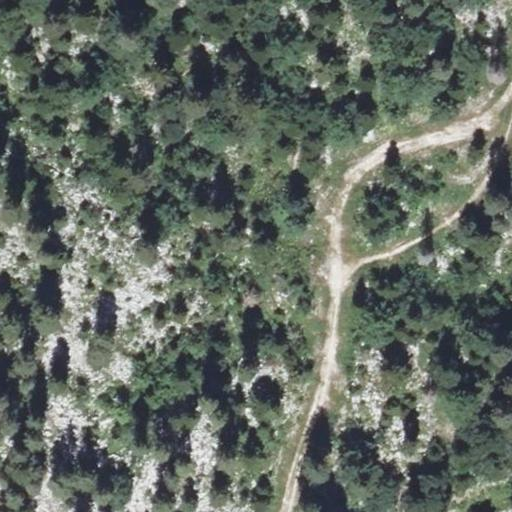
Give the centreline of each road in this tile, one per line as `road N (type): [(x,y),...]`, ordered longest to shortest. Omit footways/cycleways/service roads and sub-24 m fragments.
road 1 (track): [(289,511),(324,391),(356,186),(376,163),(497,106),(511,80)]
road 2 (track): [(331,339),(415,273),(511,141)]
